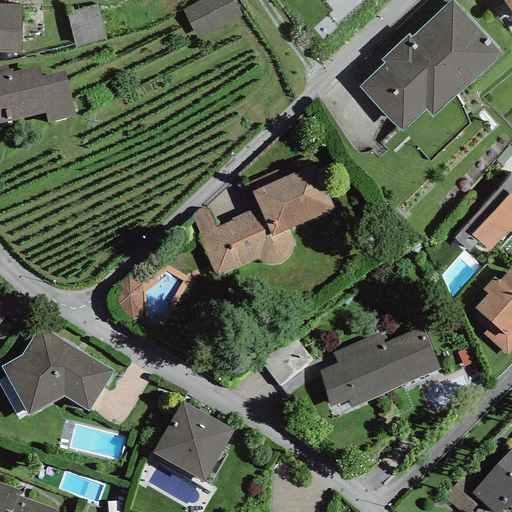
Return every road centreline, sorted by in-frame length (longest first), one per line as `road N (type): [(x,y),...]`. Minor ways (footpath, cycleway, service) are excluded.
road 1 (residential): [(373,510),(274,430),(72,312)]
road 2 (residential): [(72,312),(326,82)]
road 3 (residential): [(511,384),(373,510)]
road 4 (residential): [(326,82),(418,0)]
